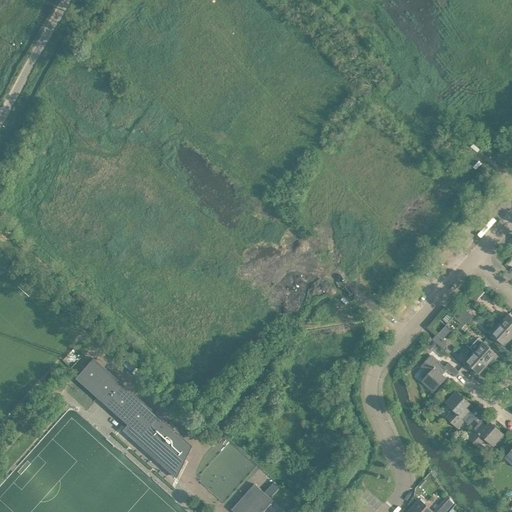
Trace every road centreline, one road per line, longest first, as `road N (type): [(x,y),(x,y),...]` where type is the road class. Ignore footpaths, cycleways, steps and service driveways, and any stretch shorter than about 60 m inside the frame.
road 1 (residential): [(382,511),(405,476),(377,401),(380,356),(475,258)]
road 2 (unclassified): [(0,119),(65,0)]
